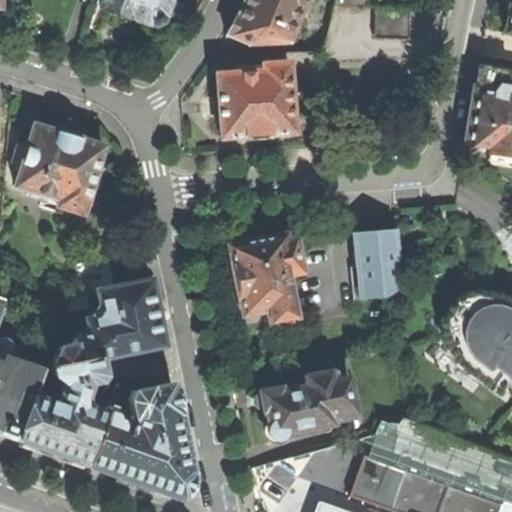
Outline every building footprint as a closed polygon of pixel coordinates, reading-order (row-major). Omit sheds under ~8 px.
[(164,14),(167,0),(102,0),(101,7),(131,17),(146,22),(150,24),(154,26),(162,22),(164,14)] [(182,4),(170,0),(167,0),(164,14),(177,18),(182,4)] [(248,44),(288,42),(305,0),(245,0),(245,1),(239,14),(226,34),(248,44)] [(511,34),(511,0),(506,0),(505,7),(508,8),(502,32),(511,34)] [(376,38),(409,38),(409,8),(376,8),(376,38)] [(293,133),(288,62),(243,66),(243,72),(215,74),(218,112),(220,138),(242,137),(243,141),(271,139),(271,135),(293,133)] [(511,94),(507,94),(510,71),(478,65),(475,88),(473,88),(469,111),(463,150),(487,154),(486,160),(492,166),(509,169),(511,166),(511,94)] [(33,124),(27,144),(21,165),(15,185),(36,192),(59,199),(57,205),(83,213),(104,146),(83,139),(84,134),(70,130),(57,126),(56,130),(33,124)] [(21,165),(27,144),(17,141),(10,162),(21,165)] [(57,205),(59,199),(36,192),(34,198),(57,205)] [(350,267),(353,301),(400,297),(394,228),(351,232),(354,266),(350,267)] [(234,279),(242,315),(266,309),(269,322),(275,321),(278,323),(281,324),(284,323),(288,321),(289,318),(297,317),(288,274),(302,271),(295,237),(287,239),(286,234),(227,246),(234,279)] [(80,295),(97,292),(115,288),(108,256),(74,263),(80,295)] [(73,344),(76,360),(99,355),(112,353),(162,343),(155,311),(149,281),(115,288),(97,292),(101,309),(95,317),(86,319),(88,333),(77,335),(69,345),(73,344)] [(0,433),(15,439),(31,394),(38,372),(40,368),(2,356),(0,362),(0,302),(1,301),(0,300),(0,433)] [(511,316),(498,307),(484,304),(472,303),(459,314),(452,327),(453,341),(459,356),(478,370),(482,365),(511,387),(511,316)] [(167,370),(162,343),(112,353),(116,376),(131,378),(167,370)] [(76,360),(73,344),(69,345),(57,347),(51,366),(76,360)] [(50,451),(85,463),(103,411),(84,405),(83,396),(88,382),(98,380),(101,375),(99,355),(76,360),(51,366),(40,368),(38,372),(55,377),(61,383),(55,402),(31,394),(15,439),(50,451)] [(267,436),(277,441),(285,434),(332,424),(331,421),(356,415),(347,376),(335,378),(333,369),(302,376),(304,385),(282,390),(276,388),(262,391),(259,395),(262,408),(264,408),(265,414),(267,423),(267,436)] [(133,481),(179,497),(182,494),(185,488),(189,481),(189,474),(189,469),(188,469),(181,435),(170,383),(132,391),(128,400),(131,416),(133,416),(130,427),(115,422),(114,415),(103,411),(85,463),(133,481)] [(466,492),(455,488),(429,479),(420,476),(360,454),(345,495),(392,511),(498,511),(502,505),(466,492)] [(65,480),(68,472),(52,467),(48,465),(45,473),(65,480)] [(511,511),(511,503),(503,500),(502,505),(498,511),(511,511)] [(346,511),(316,501),(311,511),(346,511)]
